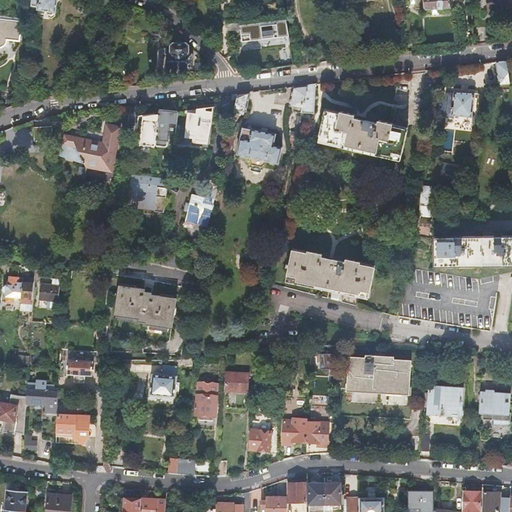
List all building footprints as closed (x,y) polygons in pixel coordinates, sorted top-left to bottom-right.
[(33,0),(32,5),(39,7),(39,8),(57,11),(58,0),(33,0)] [(415,0),(416,5),(424,4),(424,9),(450,7),(449,0),(415,0)] [(511,0),(486,0),(487,4),(490,3),(491,12),(502,11),(502,9),(511,8),(511,0)] [(290,37),(286,17),(228,24),(229,33),(242,31),(243,43),(290,37)] [(0,46),(2,47),(3,47),(5,46),(6,44),(7,42),(7,38),(19,40),(21,22),(0,19),(0,46)] [(306,30),(298,35),(307,47),(315,42),(306,30)] [(292,46),(290,37),(243,43),(242,31),(229,33),(230,41),(239,40),(241,53),(292,46)] [(191,54),(191,47),(188,44),(176,43),(173,46),(173,48),(172,49),(167,49),(167,55),(169,55),(169,68),(194,68),(194,58),(197,58),(197,54),(191,54)] [(497,61),(498,83),(510,83),(509,60),(497,61)] [(316,83),(308,84),(302,112),(316,112),(316,83)] [(308,84),(294,86),(290,105),(295,106),(294,110),(302,112),(308,84)] [(457,90),(453,111),(457,112),(456,116),(469,119),(470,114),(473,114),(476,94),(457,90)] [(251,91),(239,93),(237,100),(234,112),(244,114),(245,111),(247,111),(251,91)] [(190,112),(187,136),(196,137),(195,140),(206,142),(210,123),(211,124),(214,107),(197,109),(197,113),(190,112)] [(137,143),(156,145),(156,144),(157,137),(169,139),(170,132),(177,132),(179,112),(160,109),(160,114),(154,114),(140,115),(137,143)] [(327,112),(322,135),(331,137),(330,140),(393,154),(393,151),(404,153),(410,128),(376,121),(375,123),(366,121),(356,119),(357,116),(342,112),(342,113),(341,115),(327,112)] [(67,137),(66,144),(78,146),(87,158),(90,163),(87,175),(112,180),(122,128),(109,125),(105,144),(67,137)] [(53,127),(36,127),(37,139),(41,142),(52,142),(53,142),(53,127)] [(243,128),(237,153),(250,156),(249,160),(252,162),(261,165),(265,163),(266,159),(278,162),(281,146),(273,144),(276,133),(251,128),(250,129),(243,128)] [(171,139),(169,139),(157,137),(156,144),(158,145),(166,146),(167,145),(167,143),(171,144),(171,139)] [(62,144),(56,143),(55,152),(87,158),(78,146),(66,144),(62,143),(62,144)] [(168,187),(169,178),(133,173),(132,186),(131,186),(129,205),(138,206),(138,201),(157,203),(156,211),(165,212),(167,197),(168,197),(169,187),(168,187)] [(424,183),(420,214),(433,216),(437,184),(424,183)] [(199,233),(206,234),(214,198),(216,190),(208,188),(206,196),(194,194),(192,203),(187,202),(185,210),(190,211),(186,227),(200,230),(199,233)] [(432,219),(420,217),(419,224),(416,231),(428,233),(431,226),(432,219)] [(511,235),(435,236),(435,265),(511,265),(511,235)] [(347,304),(399,315),(407,275),(362,267),(362,264),(347,261),(346,264),(323,260),(323,256),(309,254),(308,257),(293,254),(288,281),(302,284),(301,286),(349,296),(347,304)] [(399,315),(399,316),(491,331),(498,283),(409,268),(407,275),(399,315)] [(17,298),(19,298),(21,279),(12,278),(12,286),(9,286),(9,287),(7,287),(5,288),(5,291),(6,293),(9,293),(8,297),(9,297),(17,298)] [(35,300),(36,285),(26,284),(26,279),(26,278),(21,278),(21,279),(19,298),(24,299),(23,303),(34,304),(35,300)] [(42,285),(40,300),(59,302),(61,287),(42,285)] [(120,289),(115,317),(140,321),(140,323),(148,325),(148,327),(173,330),(177,301),(153,297),(153,294),(120,289)] [(34,304),(23,303),(23,311),(34,312),(34,304)] [(411,414),(422,416),(424,386),(410,385),(413,365),(376,360),(377,357),(367,355),(367,358),(355,356),(350,388),(344,387),(339,414),(409,424),(411,414)] [(69,360),(68,373),(76,374),(76,381),(85,382),(86,374),(93,375),(94,361),(69,360)] [(153,372),(151,393),(176,395),(178,374),(153,372)] [(229,373),(228,391),(240,392),(240,394),(247,394),(247,392),(249,392),(250,374),(229,373)] [(48,405),(47,414),(58,415),(58,414),(59,389),(56,389),(56,385),(48,386),(47,386),(48,384),(47,383),(47,382),(46,382),(42,381),(41,385),(29,384),(27,404),(48,405)] [(200,383),(198,415),(200,415),(215,416),(217,416),(219,384),(200,383)] [(428,420),(444,421),(444,415),(461,416),(462,395),(429,393),(428,420)] [(511,431),(511,418),(509,417),(510,399),(494,398),(494,396),(487,396),(487,398),(482,398),(481,419),(484,419),(483,424),(493,425),(492,430),(511,431)] [(16,421),(19,406),(1,402),(0,404),(0,427),(4,429),(3,432),(15,435),(18,422),(16,421)] [(84,404),(68,404),(68,415),(58,414),(58,415),(57,443),(60,443),(60,441),(61,441),(61,432),(76,433),(76,439),(85,444),(90,436),(90,430),(87,428),(87,422),(91,423),(91,416),(84,415),(84,404)] [(294,441),(306,441),(307,422),(307,419),(295,418),(295,421),(285,421),(284,442),(294,443),(294,441)] [(282,423),(251,421),(249,450),(249,451),(270,452),(270,454),(279,454),(282,423)] [(307,422),(306,441),(318,442),(318,445),(328,445),(329,423),(307,422)] [(511,431),(492,430),(492,443),(510,444),(511,431)] [(76,433),(61,432),(61,441),(60,441),(60,443),(85,444),(76,439),(76,433)] [(421,435),(420,451),(429,452),(430,435),(421,435)] [(26,442),(25,442),(24,449),(37,450),(38,443),(32,443),(26,442)] [(178,474),(179,459),(171,458),(170,473),(178,474)] [(196,461),(188,460),(179,459),(178,474),(195,475),(196,461)] [(228,462),(218,461),(217,475),(220,475),(225,475),(227,475),(228,462)] [(306,500),(306,482),(295,482),(287,482),(287,495),(287,500),(286,511),(307,511),(308,500),(306,500)] [(325,511),(325,504),(325,483),(309,483),(310,511),(311,511),(318,511),(325,511)] [(341,483),(325,483),(325,504),(325,511),(333,511),(333,509),(333,504),(341,504),(341,483)] [(0,511),(25,511),(24,511),(27,492),(7,489),(5,509),(1,509),(0,509),(0,511)] [(141,511),(143,498),(136,497),(136,491),(126,490),(125,497),(124,511),(141,511)] [(420,511),(433,511),(434,511),(434,491),(408,491),(408,509),(420,509),(420,511)] [(464,491),(464,510),(481,510),(481,491),(464,491)] [(484,492),(484,511),(500,511),(500,492),(484,492)] [(48,493),(45,511),(69,511),(71,496),(48,493)] [(369,497),(347,497),(347,511),(383,511),(384,497),(374,497),(374,494),(369,494),(369,497)] [(286,511),(287,500),(287,495),(266,495),(266,501),(261,501),(260,511),(286,511)] [(143,498),(141,511),(165,511),(167,499),(143,498)] [(216,504),(215,511),(241,511),(242,505),(233,505),(233,504),(216,503),(216,504)]
